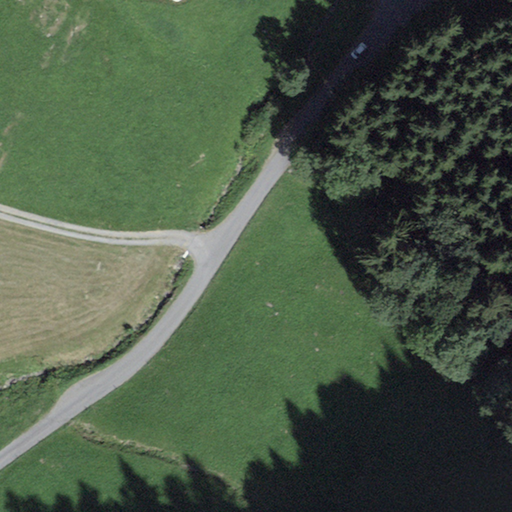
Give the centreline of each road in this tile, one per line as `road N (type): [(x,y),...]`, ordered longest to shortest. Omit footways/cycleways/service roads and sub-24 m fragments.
road 1 (unclassified): [(0,461),(124,372),(160,333),(321,99),(407,0)]
road 2 (track): [(0,210),(94,235),(177,240),(215,252)]
